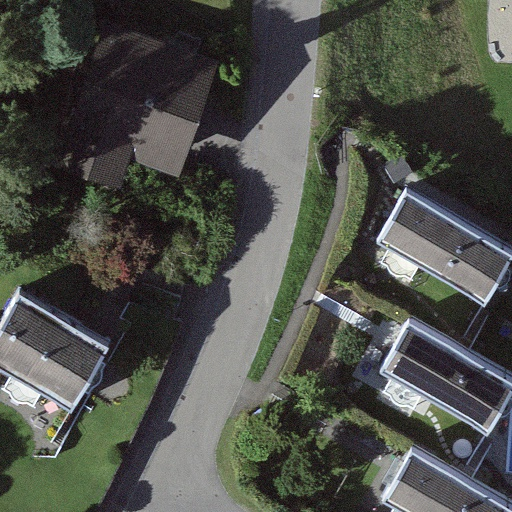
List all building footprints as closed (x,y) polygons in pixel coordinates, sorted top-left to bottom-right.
[(233,65),(116,21),(64,159),(131,185),(144,151),(193,170),(233,65)] [(511,251),(409,191),(378,243),(486,307),(511,262),(511,251)] [(130,342),(38,292),(5,354),(97,403),(130,342)] [(511,382),(410,323),(381,373),(489,437),(511,397),(511,382)] [(511,511),(511,508),(412,452),(383,503),(398,511),(511,511)]
